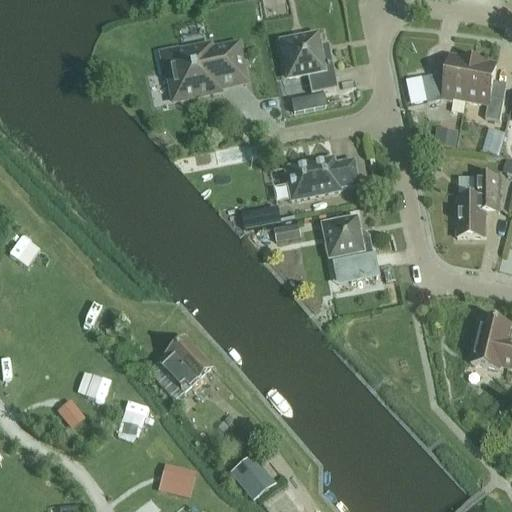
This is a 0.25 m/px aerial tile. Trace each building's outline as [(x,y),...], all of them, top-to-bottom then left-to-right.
[(318,50),(316,38),(280,45),(288,81),(306,77),(310,96),(337,91),(330,56),(328,56),(318,50)] [(245,85),(237,47),(210,52),(210,48),(178,55),(177,52),(159,55),(163,73),(166,72),(173,104),(219,95),(218,91),(245,85)] [(454,102),(466,104),(473,63),(450,59),(447,76),(422,81),(427,107),(442,104),(453,106),(454,102)] [(473,63),(466,104),(487,108),(485,121),(500,124),(506,87),(493,84),(496,68),(473,63)] [(289,109),(304,106),(303,97),(287,100),(289,109)] [(455,151),(457,137),(436,134),(434,148),(455,151)] [(511,144),(503,142),(498,158),(511,161),(511,144)] [(215,155),(216,162),(233,159),(232,152),(215,155)] [(333,161),(284,171),(291,205),(340,195),(339,191),(358,188),(353,163),(334,167),(333,161)] [(511,162),(506,161),(502,174),(511,177),(511,162)] [(499,214),(499,180),(475,180),(475,201),(457,201),(457,241),(485,241),(485,214),(499,214)] [(288,223),(286,214),(262,218),(263,227),(288,223)] [(366,239),(357,232),(355,222),(323,229),(330,260),(345,257),(349,276),(375,271),(368,238),(366,239)] [(300,241),(297,227),(273,231),(276,245),(300,241)] [(511,372),(511,346),(506,345),(511,328),(484,322),(480,337),(478,337),(471,366),(500,373),(500,370),(511,372)] [(157,365),(147,374),(174,403),(183,395),(211,370),(185,341),(157,365)] [(84,423),(70,404),(57,413),(72,432),(84,423)] [(230,476),(253,504),(272,489),(249,460),(230,476)] [(190,501),(196,476),(173,470),(167,495),(190,501)]
